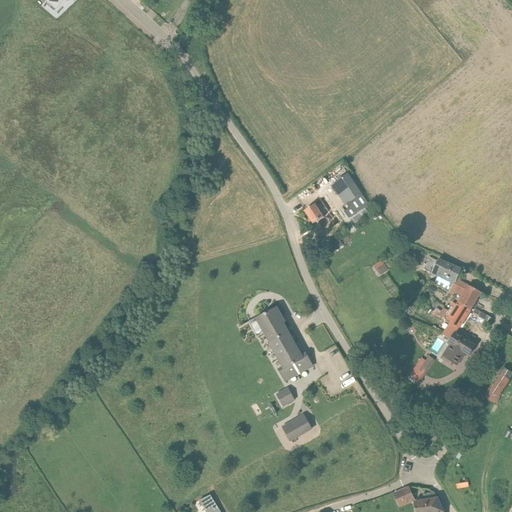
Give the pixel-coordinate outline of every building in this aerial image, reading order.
[(349,219),(358,213),(369,206),(348,177),(333,187),(349,209),(345,212),(349,219)] [(304,211),(313,224),(329,213),(321,200),(304,211)] [(340,249),(335,243),(330,247),(335,253),(340,249)] [(458,277),(461,270),(439,259),(438,261),(429,257),(423,270),(431,275),(434,268),(441,271),(434,284),(447,290),(452,279),(456,281),(458,277)] [(382,262),(372,269),(378,277),(388,270),(382,262)] [(462,296),(468,287),(456,281),(452,279),(447,290),(449,291),(449,293),(453,295),(453,294),(462,296)] [(426,289),(423,292),(420,295),(422,297),(423,296),(424,297),(429,292),(431,295),(436,290),(431,285),(426,289)] [(458,303),(470,310),(475,302),(480,292),(468,286),(468,287),(462,296),(458,303)] [(399,303),(404,307),(409,301),(404,297),(399,303)] [(470,311),(470,310),(458,303),(456,305),(454,308),(447,320),(451,322),(443,335),(450,340),(455,333),(454,333),(458,327),(470,311)] [(444,317),(447,320),(454,308),(451,306),(448,310),(448,311),(444,317)] [(278,370),(284,381),(313,365),(306,354),(301,357),(280,319),(281,318),(276,308),(252,322),(251,325),(256,334),(259,334),(264,331),(271,343),(270,343),(283,367),(278,370)] [(444,317),(448,311),(443,308),(441,311),(438,315),(441,317),(443,318),(444,317)] [(476,323),(487,330),(492,321),(481,314),(476,323)] [(452,345),(444,357),(457,365),(465,353),(469,355),(475,346),(455,333),(450,340),(449,342),(452,345)] [(429,356),(419,370),(424,373),(433,359),(429,356)] [(480,397),(479,397),(490,405),(490,404),(501,411),(511,393),(511,362),(506,359),(501,368),(499,367),(480,397)] [(288,389),(276,395),(283,407),(295,400),(288,389)] [(304,416),(283,427),(291,441),(311,430),(304,416)] [(409,487),(393,494),(398,506),(414,499),(409,487)] [(443,511),(437,499),(436,499),(434,493),(424,494),(425,500),(414,502),(415,511),(443,511)] [(206,511),(219,511),(209,496),(199,501),(203,506),(206,511)]
